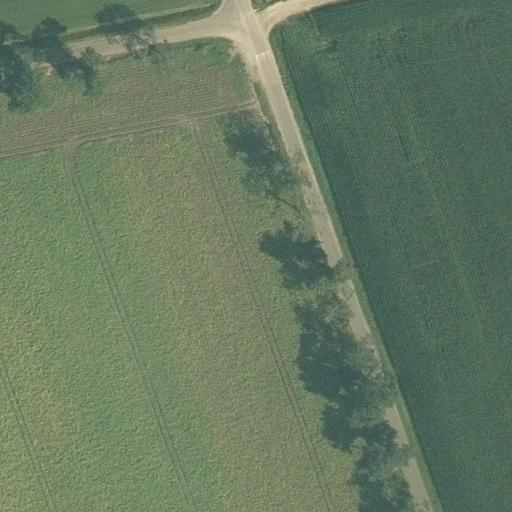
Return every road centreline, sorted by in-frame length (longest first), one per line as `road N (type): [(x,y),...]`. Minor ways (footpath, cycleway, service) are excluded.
road 1 (unclassified): [(424,511),(248,20)]
road 2 (unclassified): [(0,69),(248,20)]
